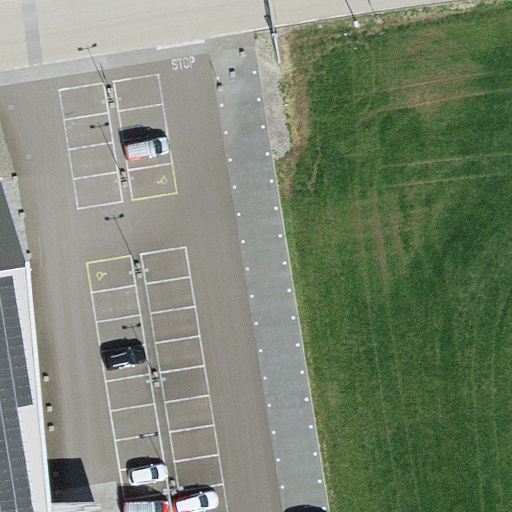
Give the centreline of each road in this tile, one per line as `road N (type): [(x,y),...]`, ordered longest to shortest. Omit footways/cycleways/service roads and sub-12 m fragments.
road 1 (unknown): [(268,511),(192,6)]
road 2 (unknown): [(13,34),(90,511)]
